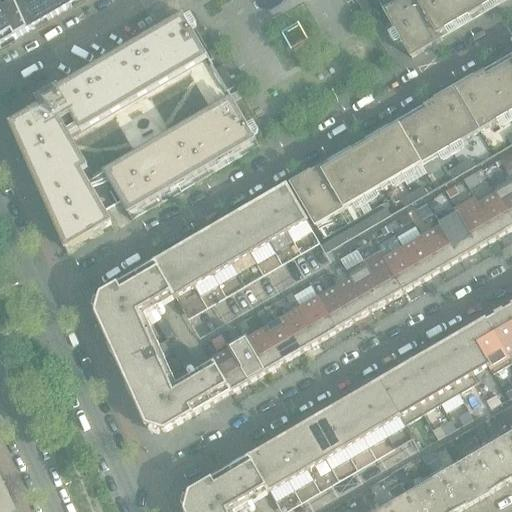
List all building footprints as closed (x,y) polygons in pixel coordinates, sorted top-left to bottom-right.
[(46,22),(35,0),(11,0),(15,7),(4,12),(6,17),(17,40),(46,22)] [(35,0),(46,22),(84,0),(35,0)] [(376,0),(411,60),(511,0),(414,0),(407,5),(404,0),(376,0)] [(0,49),(17,40),(6,17),(4,12),(1,5),(0,5),(0,49)] [(259,149),(235,108),(183,19),(59,92),(58,90),(37,102),(41,109),(10,127),(66,253),(111,226),(104,214),(122,204),(132,222),(259,149)] [(511,56),(453,91),(479,134),(509,117),(511,114),(511,56)] [(442,156),(479,134),(453,91),(291,186),(316,229),(332,220),(402,179),(420,168),(442,156)] [(475,169),(470,161),(459,167),(464,175),(475,169)] [(464,175),(459,167),(448,174),(453,182),(464,175)] [(511,186),(511,185),(511,182),(509,178),(491,189),(495,195),(511,224),(511,186)] [(416,203),(435,192),(430,184),(411,195),(416,203)] [(307,224),(287,188),(267,200),(287,235),(307,224)] [(416,203),(411,195),(401,202),(405,210),(416,203)] [(511,232),(511,224),(495,195),(477,205),(476,206),(497,242),(511,232)] [(497,242),(476,206),(477,205),(474,199),(472,200),(454,211),(457,217),(478,252),(497,242)] [(287,235),(267,200),(248,211),(269,246),(287,235)] [(390,218),(386,210),(375,216),(380,224),(390,218)] [(269,246),(248,211),(229,221),(250,257),(269,246)] [(380,224),(375,216),(364,222),(369,230),(380,224)] [(478,252),(457,217),(439,228),(460,263),(478,252)] [(250,257),(229,221),(211,232),(231,267),(250,257)] [(369,230),(364,222),(353,229),(358,236),(369,230)] [(460,263),(439,228),(420,239),(441,274),(460,263)] [(358,236),(353,229),(343,235),(347,243),(358,236)] [(231,267),(211,232),(192,243),(212,278),(231,267)] [(347,243),(343,235),(332,241),(337,249),(347,243)] [(441,274),(420,239),(401,249),(422,285),(441,274)] [(337,249),(332,241),(321,248),(326,255),(337,249)] [(212,278),(192,243),(173,254),(193,289),(212,278)] [(422,285),(401,249),(384,259),(383,260),(404,296),(422,285)] [(404,296),(383,260),(384,259),(381,253),(363,263),(362,264),(387,306),(404,296)] [(193,289),(173,254),(155,265),(175,300),(193,289)] [(387,306),(362,264),(346,273),(349,280),(370,315),(387,306)] [(177,304),(175,300),(155,265),(100,296),(95,316),(146,429),(165,434),(196,418),(226,400),(234,396),(233,395),(212,360),(209,361),(212,367),(208,369),(197,375),(176,387),(144,317),(156,310),(167,304),(170,308),(177,304)] [(370,315),(349,280),(333,289),(354,325),(370,315)] [(354,325),(333,289),(316,299),(337,335),(354,325)] [(337,335),(316,299),(299,309),(320,345),(337,335)] [(511,306),(503,312),(511,327),(511,306)] [(320,345),(299,309),(281,319),(302,355),(320,345)] [(511,327),(503,312),(486,322),(507,358),(508,358),(511,355),(511,327)] [(302,355),(281,319),(264,330),(284,365),(302,355)] [(156,325),(166,343),(175,338),(164,320),(162,321),(156,325)] [(507,358),(486,322),(468,332),(489,369),(493,377),(494,376),(511,366),(511,365),(511,364),(508,358),(507,358)] [(284,365),(264,330),(246,340),(267,376),(284,365)] [(468,332),(451,342),(472,379),(489,369),(468,332)] [(267,376),(246,340),(228,350),(249,386),(267,376)] [(472,379),(451,342),(433,353),(459,397),(477,387),(472,379)] [(181,349),(173,354),(183,372),(191,367),(181,349)] [(249,386),(228,350),(212,360),(233,395),(249,386)] [(459,397),(433,353),(415,363),(441,408),(459,397)] [(441,408),(415,363),(398,373),(423,418),(441,408)] [(423,418),(398,373),(380,383),(401,420),(406,428),(423,418)] [(380,383),(361,394),(382,430),(401,420),(380,383)] [(361,394),(343,405),(364,441),(382,430),(361,394)] [(343,405),(324,416),(345,452),(364,441),(343,405)] [(458,419),(463,428),(473,422),(468,413),(458,419)] [(324,416),(305,427),(326,463),(345,452),(324,416)] [(446,438),(456,432),(450,423),(440,428),(446,438)] [(305,427),(287,438),(308,474),(326,463),(305,427)] [(487,438),(482,427),(474,432),(480,442),(487,438)] [(287,438),(268,448),(289,485),(308,474),(287,438)] [(479,502),(511,482),(511,440),(511,439),(503,443),(501,439),(482,451),(479,446),(464,454),(467,459),(469,463),(460,468),(479,502)] [(268,448),(249,459),(267,491),(270,496),(289,485),(268,448)] [(441,469),(433,454),(421,460),(430,476),(441,469)] [(230,511),(257,497),(267,491),(249,459),(239,466),(189,494),(184,511),(230,511)] [(415,511),(461,511),(479,502),(460,468),(451,474),(448,470),(416,489),(418,493),(408,499),(415,511)] [(410,484),(404,472),(396,477),(403,488),(410,484)] [(388,499),(382,489),(392,483),(390,479),(369,492),(370,494),(377,505),(388,499)] [(415,511),(408,499),(403,491),(393,497),(395,500),(375,511),(415,511)]
